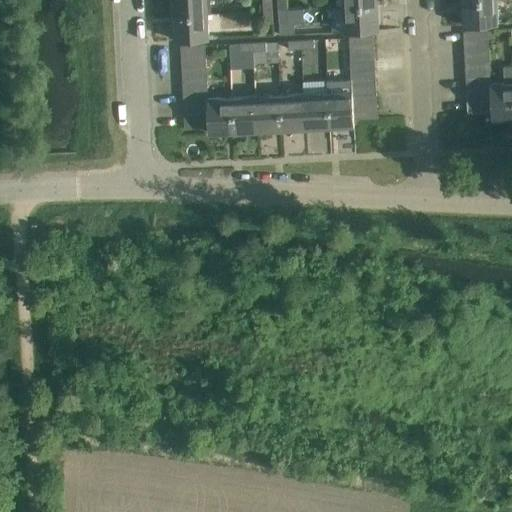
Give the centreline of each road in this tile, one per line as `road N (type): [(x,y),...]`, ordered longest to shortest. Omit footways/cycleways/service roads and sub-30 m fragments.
road 1 (unclassified): [(424,198),(145,191)]
road 2 (track): [(21,192),(30,432)]
road 3 (residential): [(424,198),(416,0)]
road 4 (residential): [(145,191),(133,0)]
road 5 (unclassified): [(0,194),(145,191)]
